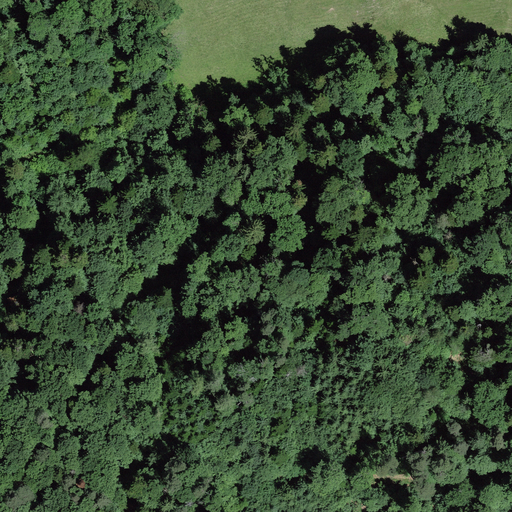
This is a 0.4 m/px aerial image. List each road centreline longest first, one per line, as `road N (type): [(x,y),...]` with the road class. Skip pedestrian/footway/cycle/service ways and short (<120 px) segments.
road 1 (track): [(1,511),(58,478),(119,460),(262,485),(402,484),(511,470)]
road 2 (track): [(0,174),(124,105)]
